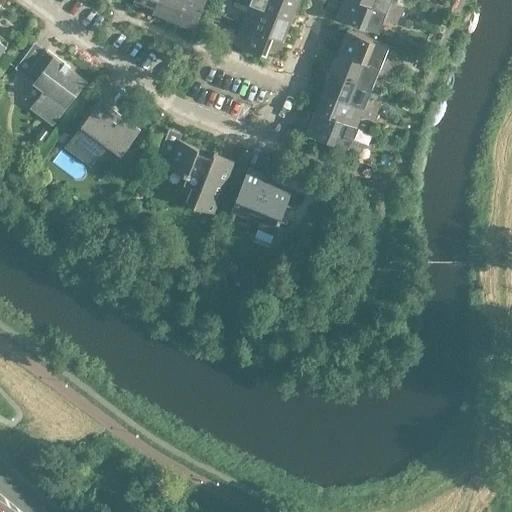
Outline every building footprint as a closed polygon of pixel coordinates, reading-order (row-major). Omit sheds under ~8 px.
[(154,12),(158,0),(134,0),(133,4),(154,12)] [(174,20),(181,0),(158,0),(154,12),(174,20)] [(194,28),(205,0),(181,0),(174,20),(194,28)] [(291,19),(242,0),(235,0),(233,6),(247,11),(242,23),(274,36),(274,37),(283,40),(291,19)] [(242,0),(291,19),(299,0),(242,0)] [(400,17),(358,0),(343,0),(337,16),(379,32),(384,20),(397,25),(400,17)] [(390,3),(391,0),(358,0),(400,17),(404,8),(390,3)] [(266,57),(274,37),(274,36),(242,23),(237,35),(224,29),(220,39),(266,57)] [(384,59),(389,46),(347,29),(339,50),(394,72),(397,64),(384,59)] [(53,124),(86,80),(45,49),(25,76),(45,91),(43,93),(42,93),(38,97),(40,98),(32,107),(31,106),(30,107),(53,124)] [(394,72),(339,50),(331,70),(372,87),(377,75),(391,81),(394,72)] [(368,99),(372,87),(331,70),(323,90),(378,113),(381,104),(368,99)] [(378,113),(323,90),(315,111),(356,127),(361,115),(374,121),(378,113)] [(121,153),(137,132),(114,114),(115,112),(100,101),(67,146),(91,165),(107,143),(121,153)] [(352,139),(356,127),(315,111),(307,131),(361,154),(365,144),(352,139)] [(214,213),(234,161),(214,153),(212,158),(198,152),(200,148),(179,140),(168,167),(184,173),(180,181),(192,186),(186,202),(214,213)] [(287,203),(291,192),(274,186),(261,181),(264,173),(249,167),(232,209),(260,220),(257,227),(274,233),(280,220),(286,223),(293,206),(287,203)]
